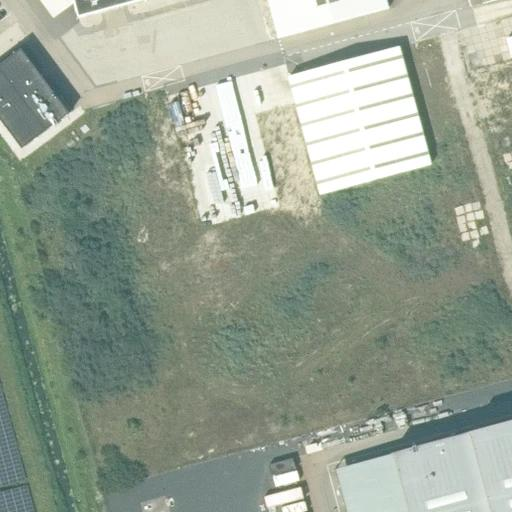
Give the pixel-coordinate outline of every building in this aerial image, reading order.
[(74,0),(79,18),(145,0),(74,0)] [(386,0),(266,0),(277,40),(389,9),(386,0)] [(495,35),(500,54),(511,51),(511,48),(507,32),(495,35)] [(288,78),(320,195),(430,165),(398,48),(288,78)] [(0,121),(21,150),(69,115),(20,50),(0,64),(0,121)] [(251,89),(274,84),(268,60),(246,66),(251,89)] [(305,188),(300,164),(287,167),(291,191),(305,188)] [(511,511),(511,421),(392,454),(407,511),(511,511)]
